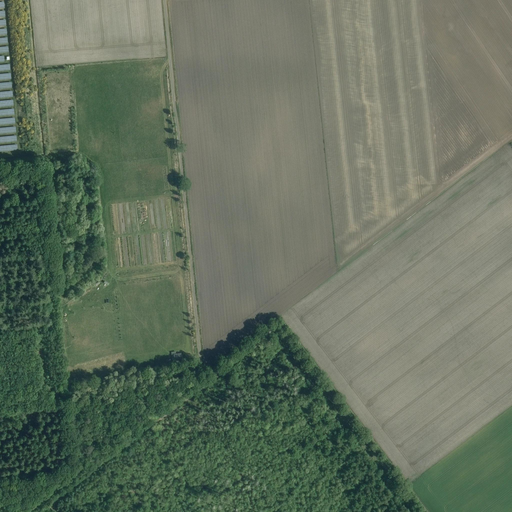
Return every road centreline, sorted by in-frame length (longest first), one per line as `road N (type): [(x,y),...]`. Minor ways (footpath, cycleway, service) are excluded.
road 1 (track): [(202,373),(204,379),(275,330),(412,511)]
road 2 (track): [(202,373),(33,511)]
